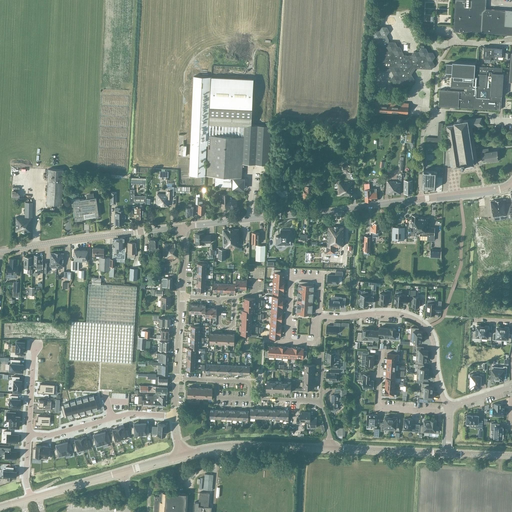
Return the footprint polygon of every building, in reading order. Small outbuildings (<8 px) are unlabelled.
[(453,30),(453,31),(484,33),(511,34),(511,10),(486,9),(486,0),(455,0),(455,8),(453,30)] [(378,62),(378,64),(380,70),(392,71),(394,75),(391,79),(393,83),(398,84),(400,88),(405,88),(407,84),(412,85),(415,80),(412,74),(415,68),(432,69),(435,65),(433,61),(435,57),(433,53),(428,52),(427,48),(421,48),(420,52),(413,51),(411,56),(404,55),(400,46),(398,46),(395,42),(389,42),(389,39),(387,35),(389,31),(387,27),(382,27),(379,30),(375,30),(372,34),(374,39),(377,39),(379,43),(379,45),(376,49),(378,54),(376,58),(378,62)] [(483,59),(488,59),(491,59),(491,56),(495,56),(495,48),(484,47),(484,48),(484,58),(483,58),(483,59)] [(494,60),(498,61),(498,56),(503,57),(504,49),(503,47),(500,47),(500,48),(495,48),(495,56),(494,60)] [(440,89),(438,105),(485,108),(486,100),(500,101),(501,96),(502,96),(504,74),(502,74),(502,68),(475,66),(475,63),(452,62),(452,64),(446,63),(446,73),(452,73),(451,87),(467,88),(467,91),(440,89)] [(213,76),(212,107),(255,108),(256,78),(249,78),(249,71),(249,68),(241,67),(241,69),(244,69),(244,74),(241,74),(241,76),(237,76),(237,67),(228,67),(228,77),(213,76)] [(211,77),(195,76),(192,144),(207,144),(208,133),(208,123),(211,77)] [(485,108),(500,109),(500,101),(486,100),(485,108)] [(375,111),(408,113),(408,103),(375,101),(375,111)] [(477,161),(472,127),(483,125),(481,117),(463,120),(463,119),(463,118),(462,118),(461,117),(460,117),(459,118),(458,118),(458,119),(457,119),(457,120),(457,121),(454,122),(454,123),(446,124),(449,141),(446,141),(447,148),(450,147),(453,167),(474,164),(474,162),(477,161)] [(245,124),(208,123),(208,133),(244,134),(245,124)] [(405,140),(405,142),(409,143),(411,148),(414,148),(414,140),(413,140),(414,129),(406,128),(405,140)] [(207,144),(206,176),(212,176),(215,176),(241,177),(241,178),(242,178),(243,164),(244,134),(208,133),(207,144)] [(489,152),(489,149),(482,150),(483,153),(485,153),(485,156),(482,156),(483,161),(486,161),(490,161),(490,162),(499,161),(497,150),(489,152)] [(303,198),(312,199),(313,168),(306,168),(305,190),(303,190),(303,198)] [(46,204),(61,205),(63,170),(48,169),(46,204)] [(423,170),(422,188),(436,189),(437,171),(423,170)] [(241,178),(241,177),(215,176),(215,186),(232,187),(232,186),(233,186),(233,189),(244,190),(244,189),(245,185),(245,183),(245,179),(244,179),(241,178)] [(128,192),(128,179),(119,179),(120,193),(128,192)] [(408,193),(411,193),(411,189),(412,189),(412,185),(412,180),(405,180),(405,185),(404,185),(404,193),(406,193),(406,194),(408,194),(408,193)] [(387,194),(401,194),(401,183),(397,182),(397,181),(387,181),(387,194)] [(338,189),(338,195),(353,195),(353,182),(339,182),(339,189),(338,189)] [(370,183),(364,184),(365,190),(365,202),(367,201),(371,201),(378,200),(377,189),(370,189),(370,183)] [(158,195),(157,205),(168,206),(168,199),(172,199),(172,195),(173,195),(174,191),(176,191),(176,187),(174,187),(167,186),(167,190),(166,190),(166,195),(158,195)] [(130,194),(130,207),(135,207),(135,204),(144,204),(146,204),(146,195),(134,195),(134,194),(130,194)] [(229,194),(221,195),(222,203),(226,203),(226,208),(232,208),(237,208),(237,200),(229,200),(229,194)] [(496,216),(496,220),(511,218),(511,196),(511,197),(511,198),(511,203),(507,203),(506,199),(491,201),(492,212),(493,216),(496,216)] [(79,198),(71,199),(72,206),(73,206),(75,221),(82,220),(82,219),(88,218),(94,217),(94,215),(98,215),(96,198),(79,200),(79,198)] [(144,204),(135,204),(135,207),(135,209),(137,209),(137,218),(143,218),(143,209),(144,209),(144,204)] [(195,206),(192,206),(192,204),(186,204),(185,216),(190,216),(194,216),(195,206)] [(115,209),(115,224),(119,224),(119,225),(122,225),(122,224),(123,224),(123,219),(125,219),(125,216),(125,215),(123,215),(123,211),(119,211),(119,209),(115,209)] [(411,233),(419,234),(420,217),(418,217),(418,215),(412,215),(412,223),(410,223),(410,224),(409,225),(410,227),(411,227),(411,233)] [(32,217),(25,217),(16,217),(15,231),(20,231),(22,233),(25,233),(26,232),(31,232),(32,217)] [(419,234),(428,234),(434,234),(435,228),(428,227),(429,218),(420,217),(419,234)] [(371,236),(370,241),(372,241),(376,237),(378,237),(378,232),(379,232),(380,224),(379,224),(379,223),(378,223),(378,222),(376,222),(375,223),(374,223),(374,224),(373,224),(373,226),(371,226),(371,230),(371,236)] [(327,246),(327,253),(334,253),(335,247),(339,247),(339,246),(344,246),(344,227),(328,226),(328,233),(327,233),(327,246)] [(392,240),(404,240),(404,227),(393,227),(392,240)] [(239,248),(238,243),(239,243),(239,229),(223,230),(224,248),(239,248)] [(292,230),(280,230),(280,236),(276,236),(276,244),(291,244),(291,238),(292,238),(292,230)] [(196,234),(196,244),(204,243),(211,243),(211,236),(204,236),(204,233),(196,234)] [(252,244),(256,244),(256,261),(265,261),(265,246),(258,246),(259,244),(259,233),(252,233),(252,244)] [(499,236),(483,235),(480,266),(496,268),(499,236)] [(109,259),(109,267),(114,267),(114,259),(125,259),(125,247),(123,247),(123,238),(113,239),(112,259),(109,259)] [(149,251),(153,251),(153,250),(155,250),(156,254),(159,254),(159,248),(158,248),(158,241),(157,240),(155,240),(154,239),(149,240),(149,251)] [(135,247),(135,243),(128,243),(127,257),(134,257),(134,253),(136,253),(136,247),(135,247)] [(178,247),(175,247),(175,243),(163,243),(163,259),(179,258),(178,247)] [(109,257),(103,257),(104,248),(92,248),(92,255),(100,256),(100,257),(99,257),(99,270),(109,271),(109,267),(109,259),(109,257)] [(71,270),(78,270),(78,260),(87,260),(87,250),(74,250),(74,260),(71,260),(71,270)] [(240,250),(239,265),(248,265),(248,250),(240,250)] [(441,258),(441,250),(430,250),(430,257),(441,258)] [(57,268),(57,253),(55,253),(50,253),(50,263),(48,262),(44,262),(44,272),(47,272),(48,265),(50,266),(51,266),(51,267),(57,268)] [(32,265),(32,272),(35,272),(42,273),(42,261),(39,261),(40,256),(34,255),(34,264),(32,264),(32,265)] [(24,257),(24,268),(27,269),(27,273),(32,274),(32,272),(32,265),(31,265),(32,257),(24,257)] [(7,265),(6,273),(5,273),(5,276),(6,277),(9,277),(10,276),(10,274),(14,274),(14,276),(17,276),(18,266),(16,266),(16,265),(16,259),(10,259),(9,265),(7,265)] [(130,268),(129,280),(137,280),(137,269),(130,268)] [(274,269),(273,279),(284,280),(285,273),(280,273),(281,270),(274,269)] [(328,275),(327,283),(338,284),(339,276),(343,276),(343,272),(336,271),(336,275),(328,275)] [(491,302),(502,303),(504,275),(493,274),(491,302)] [(162,287),(172,287),(172,278),(162,278),(162,287)] [(411,290),(410,297),(412,298),(412,307),(419,307),(419,305),(423,305),(423,299),(420,299),(420,297),(415,296),(416,291),(411,290)] [(391,297),(392,291),(385,291),(385,294),(380,293),(379,304),(387,305),(388,297),(391,297)] [(368,295),(361,294),(360,300),(359,300),(359,304),(360,304),(360,305),(368,306),(368,303),(373,303),(374,296),(368,296),(368,295)] [(403,295),(395,294),(394,305),(402,306),(403,303),(407,304),(408,296),(403,296),(403,295)] [(161,307),(169,308),(170,301),(171,297),(161,297),(161,307)] [(345,307),(346,298),(341,297),(341,300),(331,299),(329,299),(328,307),(340,308),(341,306),(345,307)] [(436,301),(428,300),(427,314),(435,314),(435,311),(441,311),(441,304),(436,304),(436,301)] [(340,326),(340,323),(334,322),(334,326),(327,325),(326,333),(337,334),(338,326),(340,326)] [(482,339),(483,326),(480,326),(480,325),(477,325),(476,332),(473,332),(473,338),(482,339)] [(7,337),(26,337),(27,327),(7,326),(7,337)] [(483,326),(482,339),(491,339),(491,333),(488,333),(489,326),(485,326),(485,327),(483,326)] [(502,340),(503,328),(500,327),(497,326),(496,333),(493,333),(493,340),(502,340)] [(411,327),(411,336),(422,337),(422,331),(419,331),(419,328),(411,327)] [(505,328),(503,328),(502,340),(511,341),(511,334),(508,334),(509,327),(505,327),(505,328)] [(396,332),(396,328),(390,328),(389,339),(399,340),(400,332),(396,332)] [(369,329),(363,329),(363,332),(358,332),(358,340),(368,341),(369,329)] [(157,334),(156,338),(169,339),(169,330),(161,330),(161,335),(157,334)] [(138,337),(137,349),(145,349),(146,338),(138,337)] [(159,350),(168,351),(169,342),(159,341),(159,350)] [(11,352),(11,356),(18,356),(18,353),(23,353),(23,349),(23,347),(24,347),(24,346),(24,343),(24,342),(16,342),(16,345),(12,345),(11,352)] [(266,350),(265,357),(275,357),(276,347),(269,346),(269,350),(266,350)] [(424,347),(417,346),(416,355),(428,356),(428,350),(423,350),(424,347)] [(297,348),(296,359),(303,359),(303,357),(306,358),(307,351),(304,351),(304,348),(301,348),(297,348)] [(362,351),(362,355),(366,355),(365,366),(373,367),(374,355),(368,355),(369,352),(362,351)] [(168,354),(156,353),(156,357),(158,358),(158,362),(158,363),(163,363),(168,363),(168,354)] [(331,368),(338,368),(339,360),(335,360),(335,353),(327,353),(327,363),(331,363),(331,368)] [(428,356),(416,355),(416,363),(423,364),(424,361),(427,361),(428,356)] [(22,367),(23,364),(20,364),(20,360),(11,359),(11,363),(10,363),(9,371),(14,371),(14,372),(18,372),(18,371),(22,372),(22,371),(23,371),(22,370),(22,368),(23,368),(23,367),(22,367)] [(152,365),(158,365),(158,374),(167,374),(168,365),(162,365),(163,363),(158,363),(158,362),(152,362),(152,365)] [(424,365),(418,365),(417,373),(428,374),(429,368),(424,368),(424,365)] [(503,381),(503,374),(506,374),(507,366),(504,366),(504,367),(498,367),(497,379),(499,379),(499,380),(503,381)] [(326,372),(326,380),(333,380),(333,382),(339,382),(339,377),(336,376),(336,374),(339,374),(339,369),(331,369),(331,372),(326,372)] [(147,377),(147,379),(155,379),(155,384),(158,384),(167,384),(167,377),(158,376),(158,378),(155,378),(156,374),(147,373),(147,374),(147,377)] [(429,374),(428,374),(417,373),(417,382),(423,382),(423,379),(428,380),(429,374)] [(368,388),(374,388),(374,380),(370,380),(370,374),(364,374),(363,380),(363,387),(363,388),(363,389),(368,389),(368,388)] [(475,374),(470,374),(470,379),(471,379),(470,386),(472,387),(472,388),(476,388),(476,387),(480,387),(480,382),(484,382),(484,375),(480,375),(480,376),(475,376),(475,374)] [(21,386),(21,380),(19,380),(19,377),(12,376),(12,380),(14,380),(13,391),(21,392),(21,391),(21,390),(21,388),(22,388),(22,387),(21,387),(21,386)] [(429,384),(422,383),(422,392),(433,392),(433,387),(429,387),(429,384)] [(40,384),(39,389),(37,389),(37,393),(54,394),(55,385),(40,384)] [(331,395),(330,407),(331,407),(331,409),(332,410),(333,412),(335,412),(337,411),(338,409),(338,407),(339,403),(340,403),(341,402),(341,401),(342,401),(341,400),(341,399),(341,395),(345,396),(345,389),(335,388),(335,395),(331,395)] [(394,394),(394,389),(385,388),(385,394),(390,394),(389,397),(396,398),(396,394),(394,394)] [(433,392),(422,392),(420,391),(419,397),(418,397),(418,401),(429,402),(429,398),(433,398),(433,392)] [(20,407),(20,402),(20,399),(17,399),(18,396),(11,395),(10,399),(9,399),(9,406),(20,407)] [(96,401),(96,399),(95,397),(95,395),(88,397),(90,404),(96,402),(96,401)] [(147,399),(147,400),(148,400),(147,406),(157,406),(165,406),(166,406),(166,395),(154,395),(154,396),(147,396),(147,399)] [(90,404),(88,397),(82,399),(84,405),(90,404)] [(84,405),(82,399),(76,400),(77,407),(84,405)] [(39,400),(38,405),(36,405),(36,409),(51,410),(51,400),(39,400)] [(77,407),(76,400),(69,402),(71,409),(77,407)] [(71,409),(69,402),(63,404),(63,405),(64,408),(64,410),(65,411),(71,409)] [(98,406),(97,404),(96,402),(90,404),(92,411),(98,409),(98,406)] [(92,411),(90,404),(84,405),(85,412),(92,411)] [(493,416),(504,416),(504,409),(500,408),(501,404),(495,404),(492,404),(492,408),(493,408),(493,416)] [(85,412),(84,405),(77,407),(79,414),(85,412)] [(79,414),(77,407),(71,409),(73,416),(79,414)] [(73,416),(71,409),(65,411),(65,412),(66,415),(66,417),(73,416)] [(19,427),(19,416),(15,416),(15,413),(6,412),(6,416),(6,421),(9,421),(9,427),(19,427)] [(302,422),(305,423),(305,412),(300,412),(300,418),(296,418),(296,424),(302,424),(302,422)] [(305,412),(305,423),(308,423),(308,428),(316,428),(317,418),(310,417),(311,412),(305,412)] [(477,427),(482,428),(482,421),(478,420),(478,415),(467,414),(466,423),(477,423),(477,427)] [(374,436),(379,436),(380,428),(376,428),(377,425),(377,416),(377,415),(368,415),(367,415),(367,424),(367,425),(373,425),(373,428),(375,428),(374,436)] [(38,416),(37,421),(35,421),(35,425),(50,426),(50,416),(38,416)] [(390,430),(391,418),(388,417),(388,416),(385,416),(384,423),(381,423),(381,431),(384,431),(384,430),(390,430)] [(393,417),(391,417),(390,430),(399,431),(399,424),(396,424),(397,417),(393,417)] [(420,424),(412,424),(412,418),(407,418),(407,419),(405,418),(404,426),(404,427),(404,429),(411,429),(411,431),(419,432),(420,424)] [(430,420),(428,420),(428,419),(424,419),(424,426),(421,426),(421,432),(429,433),(430,420)] [(436,427),(436,420),(430,420),(429,433),(438,433),(439,427),(436,427)] [(140,434),(140,423),(133,424),(134,427),(131,427),(131,434),(134,433),(134,434),(140,434)] [(149,426),(146,426),(146,423),(140,423),(140,434),(149,433),(149,426)] [(499,423),(491,423),(491,429),(495,429),(494,438),(502,438),(502,435),(503,435),(503,430),(503,427),(499,427),(499,423)] [(158,424),(157,427),(152,426),(152,434),(157,434),(165,435),(165,433),(166,433),(166,426),(165,426),(165,424),(158,424)] [(127,429),(125,429),(124,426),(118,428),(121,441),(130,438),(127,429)] [(121,441),(118,428),(112,430),(113,432),(110,433),(112,441),(115,440),(115,442),(121,441)] [(7,435),(6,442),(18,443),(18,435),(10,434),(11,431),(4,431),(4,434),(7,435)] [(109,434),(106,434),(105,432),(99,433),(102,443),(102,446),(108,444),(108,442),(111,441),(109,434)] [(102,443),(99,433),(93,435),(94,438),(91,438),(93,445),(96,444),(96,445),(102,443)] [(90,439),(87,439),(86,437),(80,438),(83,449),(83,448),(92,446),(90,439)] [(84,451),(83,448),(83,449),(80,438),(74,440),(75,443),(72,443),(74,451),(77,450),(78,452),(84,451)] [(71,454),(70,451),(73,450),(71,444),(68,445),(67,442),(61,443),(64,454),(65,456),(71,454)] [(64,454),(61,443),(56,445),(56,448),(53,448),(55,455),(58,454),(58,455),(64,454)] [(41,459),(42,446),(36,445),(36,448),(33,448),(32,458),(41,459)] [(16,460),(16,452),(10,451),(11,447),(0,446),(0,453),(5,454),(5,459),(16,460)] [(51,449),(48,449),(48,446),(42,446),(41,459),(47,459),(47,458),(50,458),(51,449)] [(16,471),(13,471),(13,468),(6,467),(6,470),(3,470),(3,477),(7,477),(7,478),(11,478),(11,477),(16,478),(16,471)] [(203,490),(211,491),(213,475),(205,474),(203,490)] [(186,511),(188,494),(160,492),(160,497),(154,496),(153,511),(186,511)] [(195,502),(194,511),(211,511),(212,507),(209,507),(210,493),(200,492),(199,497),(199,499),(199,502),(195,502)]
